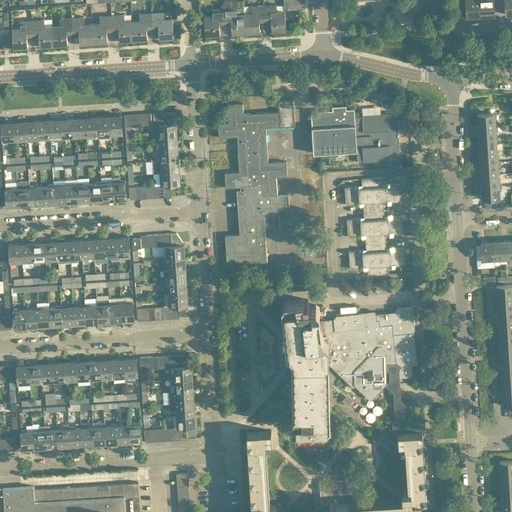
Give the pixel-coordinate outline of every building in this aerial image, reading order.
[(244,0),(224,2),(224,7),(225,22),(231,22),(232,33),(246,33),(244,6),(244,0)] [(276,4),(264,5),(265,19),(271,19),(272,31),(286,30),(285,17),(289,17),(289,18),(299,17),(299,0),(283,0),(284,4),(276,5),(276,4)] [(481,16),(479,0),(459,0),(461,10),(466,9),(467,17),(481,16)] [(479,0),(481,16),(495,15),(493,0),(479,0)] [(264,5),(244,6),(246,33),(260,32),(259,20),(265,19),(264,5)] [(225,22),(224,7),(212,8),(212,15),(204,15),(205,35),(220,34),(219,22),(225,22)] [(164,11),(152,12),(153,27),(159,26),(160,38),(174,37),(173,26),(178,26),(177,18),(172,19),(172,17),(164,18),(164,11)] [(140,19),(133,20),(134,40),(148,39),(148,27),(153,27),(152,12),(139,13),(140,19)] [(100,22),(93,22),(94,42),(108,41),(107,30),(113,29),(112,14),(99,15),(100,22)] [(124,14),(112,14),(113,29),(119,29),(120,41),(134,40),(133,20),(124,20),(124,14)] [(84,16),(72,17),(73,32),(79,31),(80,43),(94,42),(93,22),(84,23),(84,16)] [(60,25),(53,25),(54,45),(68,44),(67,32),(73,32),(72,17),(59,18),(60,25)] [(52,18),(32,20),(33,34),(39,34),(40,46),(54,45),(53,25),(52,18)] [(33,34),(32,20),(19,20),(20,27),(12,28),(13,47),(28,47),(27,35),(33,34)] [(229,121),(218,121),(218,128),(219,137),(237,135),(237,139),(238,143),(241,142),(242,149),(238,150),(239,171),(225,172),(226,187),(240,186),(240,189),(236,189),(237,203),(289,199),(288,193),(277,194),(276,176),(287,175),(286,160),(276,161),(268,162),(266,128),(266,127),(281,126),(295,125),(294,110),(293,99),(291,99),(278,100),(279,111),(257,112),(257,116),(251,116),(250,112),(244,113),(243,102),(228,103),(229,121)] [(314,152),(357,149),(355,116),(354,107),(346,108),(346,104),(336,105),(336,109),(310,110),(314,152)] [(167,123),(177,123),(176,111),(166,112),(167,123)] [(355,116),(357,149),(358,162),(377,160),(378,165),(386,164),(386,160),(390,159),(390,153),(400,152),(397,112),(362,114),(362,115),(355,116)] [(478,122),(478,127),(495,126),(495,119),(497,119),(496,113),(477,114),(477,116),(478,115),(478,122)] [(98,115),(97,115),(99,137),(99,138),(111,137),(110,133),(109,114),(105,115),(105,114),(104,114),(104,116),(98,116),(98,115)] [(113,114),(109,114),(110,133),(117,132),(117,134),(123,134),(121,114),(114,115),(114,114),(113,114)] [(90,116),(85,116),(86,128),(86,134),(87,138),(99,137),(97,115),(97,116),(90,116),(90,115),(90,116)] [(65,117),(61,117),(62,136),(69,135),(69,137),(74,137),(73,117),(73,118),(66,118),(66,116),(65,117)] [(74,117),(73,117),(74,137),(80,137),(80,135),(86,134),(85,116),(81,116),(80,116),(80,117),(74,118),(74,117)] [(50,118),(49,118),(50,128),(51,139),(51,141),(63,140),(62,136),(61,117),(57,118),(57,117),(56,117),(56,119),(50,119),(50,118)] [(42,119),(37,119),(39,137),(45,137),(45,139),(51,139),(49,118),(49,119),(43,120),(42,118),(42,119)] [(26,120),(25,120),(27,140),(32,140),(32,138),(39,137),(37,119),(33,119),(32,119),(33,120),(26,121),(26,120)] [(14,139),(13,120),(9,121),(9,120),(8,120),(8,122),(2,122),(2,121),(1,121),(2,142),(8,141),(8,139),(14,139)] [(18,120),(13,120),(14,139),(21,139),(21,140),(27,140),(25,120),(25,121),(18,121),(18,120)] [(158,130),(158,136),(178,135),(178,134),(177,134),(177,127),(178,127),(177,127),(177,123),(178,123),(177,123),(167,123),(161,124),(159,124),(160,130),(158,130)] [(479,132),(479,139),(498,138),(497,132),(495,132),(495,126),(478,127),(478,132),(479,132)] [(423,133),(413,134),(415,154),(426,153),(423,133)] [(156,148),(161,148),(179,147),(178,142),(179,142),(178,142),(177,135),(178,135),(158,136),(158,141),(156,142),(156,148)] [(479,146),(480,151),(497,150),(496,143),(498,143),(498,138),(479,139),(480,146),(479,146)] [(159,154),(160,160),(179,159),(179,158),(178,151),(180,151),(179,151),(179,147),(161,148),(161,154),(159,154)] [(481,155),(481,163),(499,161),(499,156),(497,156),(497,150),(480,151),(480,156),(481,155)] [(160,160),(153,160),(154,172),(162,172),(180,171),(180,166),(181,166),(180,166),(179,166),(179,159),(160,160)] [(481,170),(481,175),(498,174),(498,167),(500,167),(499,161),(481,163),(481,170)] [(161,184),(165,184),(171,183),(181,183),(181,182),(180,182),(180,176),(181,176),(181,175),(180,171),(162,172),(163,178),(161,178),(161,184)] [(482,180),(482,187),(501,185),(500,180),(499,180),(498,174),(481,175),(481,180),(482,180)] [(120,176),(113,177),(115,201),(119,200),(119,201),(120,201),(120,199),(126,199),(127,199),(126,179),(120,179),(120,176)] [(382,176),(372,177),(373,193),(400,192),(400,183),(390,184),(389,181),(382,183),(382,176)] [(101,177),(101,181),(103,200),(103,201),(103,200),(110,200),(110,201),(111,201),(115,201),(113,177),(101,177)] [(345,186),(345,195),(373,193),(372,177),(362,178),(362,184),(355,184),(355,186),(345,186)] [(29,180),(18,181),(19,207),(23,206),(23,207),(24,207),(24,205),(31,205),(31,206),(30,185),(29,180)] [(18,181),(5,182),(5,187),(6,197),(7,207),(7,206),(14,206),(14,207),(15,207),(19,207),(18,181)] [(96,202),(96,201),(103,200),(101,181),(96,181),(96,183),(90,183),(91,202),(95,202),(96,202)] [(72,185),(66,185),(67,203),(71,203),(71,204),(72,204),(72,202),(79,202),(78,182),(72,183),(72,185)] [(83,182),(78,182),(79,202),(86,201),(86,203),(87,203),(87,202),(91,202),(90,183),(83,184),(83,182)] [(59,183),(54,184),(55,204),(55,203),(62,203),(62,204),(63,204),(67,203),(66,185),(59,185),(59,183)] [(48,186),(42,186),(43,205),(47,205),(48,205),(48,204),(55,203),(55,204),(54,184),(48,184),(48,186)] [(35,185),(30,185),(31,206),(31,205),(38,204),(38,206),(39,206),(39,205),(43,205),(42,186),(35,187),(35,185)] [(501,185),(482,187),(483,194),(482,194),(483,199),(500,198),(499,191),(501,191),(501,185)] [(373,193),(374,209),(384,209),(384,202),(391,203),(391,201),(401,201),(400,192),(373,193)] [(363,204),(364,210),(374,209),(373,193),(345,195),(346,204),(356,204),(356,206),(363,204)] [(240,234),(226,235),(226,244),(227,253),(228,264),(253,262),(267,261),(265,239),(261,239),(261,232),(265,232),(265,227),(280,226),(279,209),(290,208),(289,199),(237,203),(240,234)] [(357,218),(347,218),(347,227),(375,225),(374,209),(364,210),(364,216),(357,216),(357,218)] [(374,209),(375,225),(402,224),(402,215),(392,215),(391,213),(384,215),(384,209),(374,209)] [(375,225),(376,241),(386,241),(386,234),(393,235),(393,233),(403,233),(402,224),(375,225)] [(365,236),(366,242),(376,241),(375,225),(347,227),(348,236),(358,235),(358,237),(365,236)] [(165,252),(166,258),(185,257),(185,256),(184,256),(184,249),(185,249),(184,245),(185,245),(185,244),(183,244),(183,242),(177,232),(171,233),(172,245),(167,246),(167,252),(165,252)] [(121,236),(117,236),(118,254),(125,254),(125,256),(131,255),(130,245),(129,236),(122,236),(122,235),(121,235),(121,236)] [(65,236),(57,237),(57,240),(59,260),(59,263),(71,262),(69,239),(65,239),(65,236)] [(105,237),(106,257),(111,257),(111,260),(118,259),(118,254),(117,236),(113,236),(112,236),(112,237),(105,237)] [(88,256),(94,256),(93,237),(89,238),(89,237),(88,237),(88,238),(82,239),(82,238),(81,238),(82,259),(88,258),(88,256)] [(98,237),(93,237),(94,256),(95,262),(107,261),(106,257),(105,237),(98,238),(98,237)] [(74,239),(69,239),(71,262),(77,261),(77,259),(82,259),(81,238),(81,239),(74,239),(74,238),(74,239)] [(133,248),(142,247),(141,238),(133,238),(133,248)] [(40,260),(46,259),(45,240),(41,241),(41,240),(40,240),(40,241),(34,242),(34,241),(33,241),(34,262),(40,261),(40,260)] [(53,260),(59,260),(57,240),(50,241),(50,240),(49,240),(45,240),(46,259),(53,259),(53,260)] [(25,241),(21,242),(22,261),(34,260),(33,241),(33,242),(26,242),(26,241),(25,241)] [(349,250),(350,259),(377,257),(376,241),(366,242),(366,248),(359,248),(359,250),(349,250)] [(376,241),(377,257),(404,256),(404,247),(394,247),(393,245),(386,247),(386,241),(376,241)] [(500,242),(493,242),(494,261),(500,260),(500,259),(506,258),(505,241),(500,241),(500,242)] [(16,261),(22,261),(21,242),(17,242),(16,242),(16,243),(10,243),(9,243),(10,263),(16,263),(16,261)] [(494,261),(493,242),(486,243),(486,242),(481,242),(482,260),(489,259),(489,261),(494,261)] [(404,256),(377,257),(378,274),(388,273),(388,266),(395,267),(395,265),(405,264),(404,256)] [(168,263),(169,270),(186,269),(186,264),(185,264),(184,257),(185,257),(166,258),(166,263),(168,263)] [(377,257),(350,259),(350,268),(360,267),(360,269),(367,268),(368,274),(378,274),(377,257)] [(167,277),(167,282),(187,281),(187,280),(186,280),(185,274),(187,273),(186,273),(186,269),(169,270),(164,270),(164,277),(167,277)] [(170,287),(170,294),(188,293),(187,288),(188,288),(186,288),(186,281),(187,281),(167,282),(168,288),(170,287)] [(496,293),(497,298),(511,296),(511,284),(496,285),(496,286),(497,286),(497,293),(496,293)] [(180,305),(186,305),(188,305),(188,304),(187,304),(187,298),(188,297),(188,293),(170,294),(164,294),(165,306),(180,305)] [(498,302),(498,310),(511,308),(511,296),(497,298),(497,302),(498,302)] [(97,299),(97,305),(99,323),(103,323),(103,322),(111,322),(111,323),(111,322),(110,302),(109,298),(97,299)] [(303,298),(295,299),(285,300),(284,301),(284,306),(283,307),(285,309),(286,321),(285,323),(287,325),(288,338),(286,339),(289,342),(289,347),(288,349),(289,359),(295,364),(294,365),(294,376),(295,377),(293,379),(295,380),(294,381),(295,392),(294,392),(295,393),(294,395),(295,397),(294,397),(295,408),(296,409),(293,411),(293,416),(296,419),(296,427),(297,427),(297,440),(297,439),(300,439),(301,440),(304,440),(305,439),(308,438),(309,439),(312,439),(313,438),(316,438),(317,439),(320,439),(321,438),(325,438),(325,440),(325,439),(325,422),(329,418),(327,416),(327,404),(329,402),(327,400),(327,388),(329,386),(327,384),(326,372),(328,370),(326,368),(326,362),(327,362),(353,387),(356,384),(371,397),(384,383),(385,384),(387,383),(386,361),(393,361),(393,363),(399,367),(398,368),(399,376),(410,375),(412,373),(411,364),(417,364),(414,331),(415,331),(412,304),(398,306),(395,309),(395,311),(364,314),(361,312),(336,314),(334,318),(334,319),(320,321),(318,319),(317,314),(320,310),(320,307),(316,304),(309,305),(309,299),(304,299),(303,298)] [(128,303),(122,303),(123,321),(127,321),(127,322),(128,322),(128,320),(134,320),(134,321),(135,321),(134,301),(128,301),(128,303)] [(115,302),(110,302),(111,322),(117,321),(117,323),(118,323),(118,322),(123,321),(122,303),(115,304),(115,302)] [(91,303),(86,304),(87,324),(87,323),(94,323),(94,324),(94,323),(99,323),(97,305),(91,305),(91,303)] [(80,306),(74,306),(75,325),(79,324),(79,325),(80,325),(80,324),(87,323),(87,324),(86,304),(80,304),(80,306)] [(56,308),(50,308),(51,326),(55,326),(55,327),(56,326),(56,325),(62,325),(63,325),(62,305),(56,306),(56,308)] [(67,305),(62,305),(63,325),(70,324),(70,326),(71,326),(71,325),(75,325),(74,306),(67,307),(67,305)] [(43,306),(38,307),(39,327),(39,326),(46,326),(46,327),(47,327),(51,326),(50,308),(43,309),(43,306)] [(32,309),(26,310),(27,328),(31,328),(32,328),(32,327),(39,326),(39,327),(38,307),(32,307),(32,309)] [(27,328),(26,310),(19,310),(19,308),(13,309),(15,329),(15,328),(22,327),(22,329),(23,329),(23,328),(27,328)] [(511,308),(498,310),(499,317),(498,317),(498,322),(511,320),(511,308)] [(499,326),(500,333),(511,332),(511,320),(498,322),(499,326)] [(499,340),(500,345),(511,344),(511,332),(500,333),(500,340),(499,340)] [(501,350),(501,357),(511,356),(511,344),(500,345),(500,350),(501,350)] [(129,357),(125,357),(126,375),(126,381),(138,380),(138,376),(138,366),(137,356),(137,357),(130,357),(130,356),(129,356),(129,357)] [(501,364),(501,369),(511,368),(511,356),(501,357),(502,364),(501,364)] [(113,358),(114,378),(120,377),(120,376),(126,375),(125,357),(121,357),(120,357),(120,358),(113,358)] [(89,359),(90,379),(96,379),(95,377),(102,377),(101,358),(97,359),(97,358),(96,358),(96,359),(89,360),(89,359)] [(105,358),(101,358),(102,377),(108,376),(108,378),(114,378),(113,358),(112,358),(106,359),(106,358),(105,358)] [(81,360),(77,360),(78,378),(84,378),(84,380),(90,379),(89,359),(89,360),(82,360),(82,359),(81,359),(81,360)] [(65,361),(66,381),(72,381),(72,379),(78,378),(77,360),(72,360),(72,361),(65,361)] [(41,362),(41,363),(42,383),(48,382),(48,380),(54,380),(53,362),(49,362),(49,361),(48,361),(48,362),(41,363),(41,362)] [(57,361),(53,362),(54,380),(60,379),(60,381),(66,381),(65,361),(58,362),(57,361)] [(33,363),(29,363),(30,381),(36,381),(37,383),(42,383),(41,363),(34,363),(34,362),(33,362),(33,363)] [(30,381),(29,363),(25,364),(25,363),(24,363),(24,364),(17,365),(17,364),(18,384),(24,384),(24,382),(30,381)] [(173,373),(173,379),(193,378),(193,377),(192,370),(193,370),(193,366),(193,365),(183,366),(177,366),(174,366),(175,373),(173,373)] [(502,374),(503,381),(511,380),(511,368),(501,369),(502,374)] [(172,391),(176,391),(194,390),(194,385),(193,385),(193,378),(173,379),(171,379),(172,391)] [(502,388),(503,393),(511,392),(511,380),(503,381),(503,388),(502,388)] [(172,391),(169,391),(169,403),(175,403),(195,402),(195,401),(194,401),(194,394),(195,394),(194,394),(194,390),(176,391),(172,391)] [(511,404),(511,392),(503,393),(503,398),(504,398),(504,404),(504,405),(508,405),(511,404)] [(284,399),(268,400),(268,410),(276,410),(284,410),(284,399)] [(177,409),(178,415),(196,414),(195,409),(196,409),(195,409),(194,402),(195,402),(175,403),(169,403),(169,409),(177,409)] [(268,410),(260,410),(260,420),(277,420),(276,410),(268,410)] [(181,427),(187,426),(196,426),(196,425),(195,418),(196,418),(196,414),(178,415),(173,415),(174,427),(175,427),(181,427)] [(105,420),(93,421),(93,424),(94,444),(95,444),(101,443),(101,444),(102,444),(106,443),(105,426),(105,420)] [(130,442),(134,442),(135,442),(135,443),(143,443),(141,421),(129,422),(129,424),(130,442)] [(123,422),(117,423),(118,443),(118,442),(125,442),(125,443),(126,443),(126,442),(130,442),(129,424),(123,424),(123,422)] [(63,428),(57,429),(58,446),(63,446),(63,447),(63,446),(70,445),(70,446),(69,426),(69,423),(63,423),(63,428)] [(111,425),(105,426),(106,443),(110,443),(110,444),(111,444),(111,443),(118,442),(118,443),(117,423),(111,423),(111,425)] [(88,427),(81,427),(82,445),(87,445),(87,444),(94,444),(93,424),(87,425),(88,427)] [(40,430),(33,430),(34,448),(39,448),(39,449),(39,450),(47,450),(46,447),(45,425),(39,425),(40,428),(40,430)] [(51,425),(45,425),(46,447),(47,450),(54,449),(54,447),(58,446),(57,429),(51,429),(51,427),(51,425)] [(75,426),(69,426),(70,446),(71,446),(71,445),(77,445),(78,446),(78,445),(82,445),(81,427),(75,427),(75,426)] [(34,448),(33,430),(27,431),(27,429),(21,429),(22,449),(23,449),(23,448),(29,448),(29,449),(30,449),(30,448),(34,448)] [(272,430),(247,432),(252,511),(421,511),(421,502),(427,502),(422,432),(412,433),(400,434),(398,434),(399,445),(404,444),(405,453),(407,490),(402,490),(400,489),(399,489),(398,491),(397,492),(397,493),(396,494),(396,495),(396,497),(396,498),(396,499),(366,501),(357,502),(357,492),(356,485),(320,487),(321,510),(293,511),(283,511),(282,510),(282,509),(281,507),(280,506),(279,505),(278,504),(277,503),(276,505),(270,505),(267,451),(267,449),(266,441),(272,441),(272,430)] [(500,466),(500,473),(511,472),(511,460),(499,461),(500,466)] [(500,481),(501,485),(511,484),(511,472),(500,473),(501,481),(500,481)] [(115,511),(140,511),(139,481),(113,483),(115,511)] [(115,511),(113,483),(34,488),(34,486),(20,486),(21,511),(115,511)] [(501,490),(502,497),(511,496),(511,484),(501,485),(501,490)] [(8,511),(21,511),(20,486),(7,487),(8,511)] [(0,511),(8,511),(7,487),(0,487),(0,511)] [(502,505),(502,509),(511,508),(511,496),(502,497),(502,505)]
